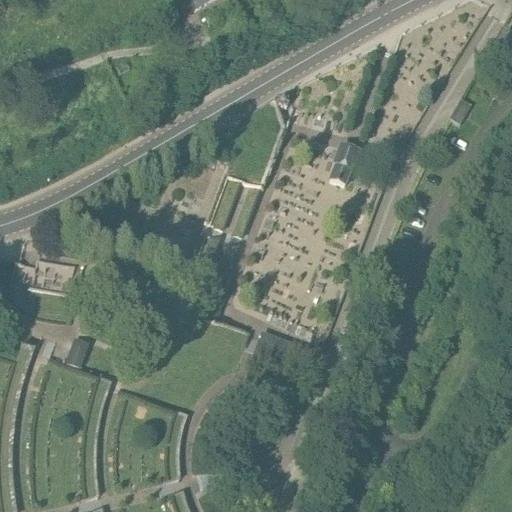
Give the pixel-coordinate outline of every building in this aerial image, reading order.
[(182,0),(176,4),(185,19),(217,0),(182,0)] [(159,26),(174,17),(168,7),(153,16),(159,26)] [(504,81),(511,67),(511,44),(501,38),(483,69),(504,81)] [(279,100),(277,105),(278,109),(282,112),(285,111),(286,111),(290,106),(290,105),(289,105),(288,101),(284,99),(279,100)] [(470,110),(459,104),(448,123),(459,129),(470,110)] [(359,156),(346,151),(340,149),(333,168),(335,169),(330,184),(345,189),(350,175),(352,175),(359,156)] [(225,298),(212,294),(203,320),(215,324),(225,298)] [(292,374),(299,356),(301,351),(262,337),(254,360),(292,374)] [(75,344),(70,356),(66,366),(79,371),(88,348),(75,344)]
